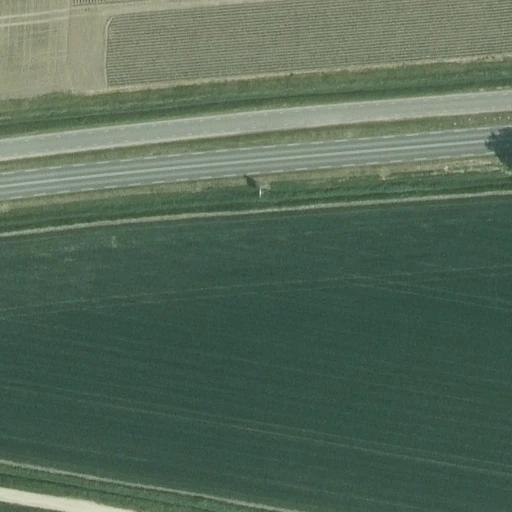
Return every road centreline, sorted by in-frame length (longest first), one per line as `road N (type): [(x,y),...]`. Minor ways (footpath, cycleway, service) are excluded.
road 1 (unclassified): [(511,100),(0,151)]
road 2 (secondary): [(0,188),(511,138)]
